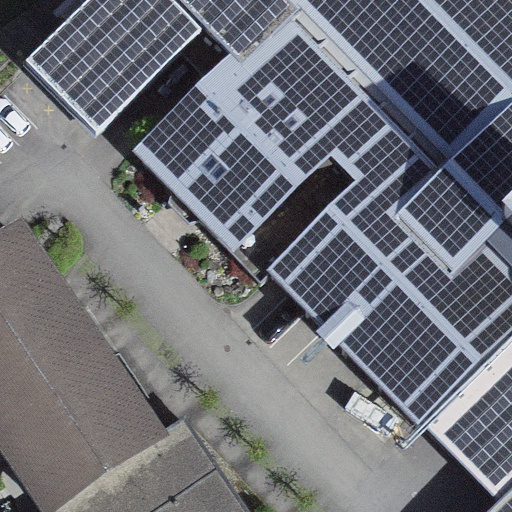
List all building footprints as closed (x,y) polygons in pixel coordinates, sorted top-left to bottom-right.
[(511,0),(170,0),(228,59),(207,79),(219,91),(152,155),(184,188),(176,201),(195,221),(208,214),(419,430),(511,339),(511,0)] [(182,53),(155,25),(110,69),(89,90),(116,119),(182,53)] [(26,69),(67,111),(89,90),(110,69),(68,27),(26,69)] [(1,248),(0,246),(0,440),(47,511),(243,511),(184,423),(156,442),(17,237),(1,248)] [(511,511),(511,499),(498,511),(511,511)]
